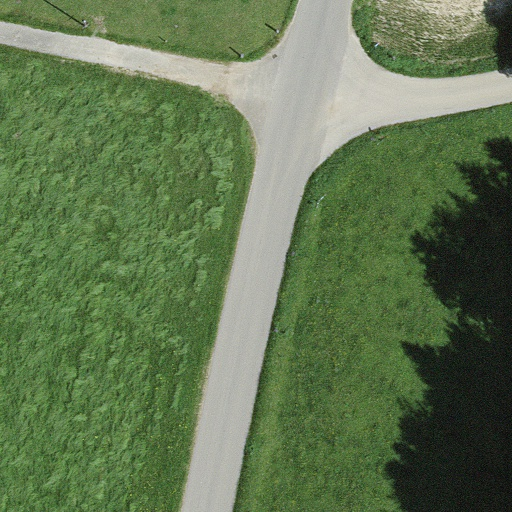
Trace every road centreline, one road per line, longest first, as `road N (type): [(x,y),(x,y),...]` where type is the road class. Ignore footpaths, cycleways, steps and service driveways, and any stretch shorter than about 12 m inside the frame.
road 1 (tertiary): [(208,511),(306,94)]
road 2 (track): [(306,94),(0,34)]
road 3 (unclassified): [(306,94),(383,107),(511,91)]
